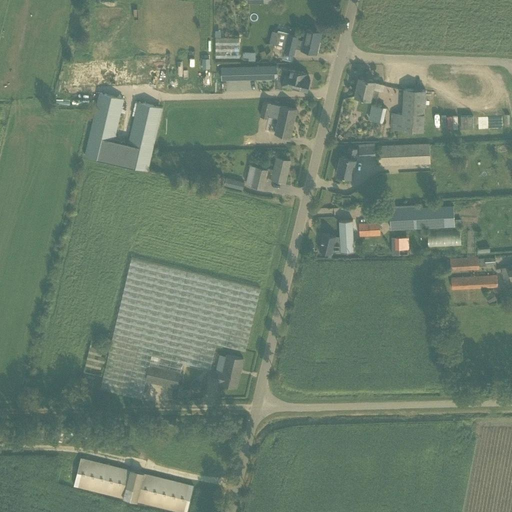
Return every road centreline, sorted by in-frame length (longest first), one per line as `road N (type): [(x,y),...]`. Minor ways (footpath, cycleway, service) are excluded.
road 1 (unclassified): [(255,409),(340,57)]
road 2 (unclassified): [(255,409),(511,403)]
road 3 (track): [(0,414),(255,409)]
road 4 (track): [(235,486),(74,449),(0,448)]
road 5 (unclassified): [(511,66),(340,57)]
